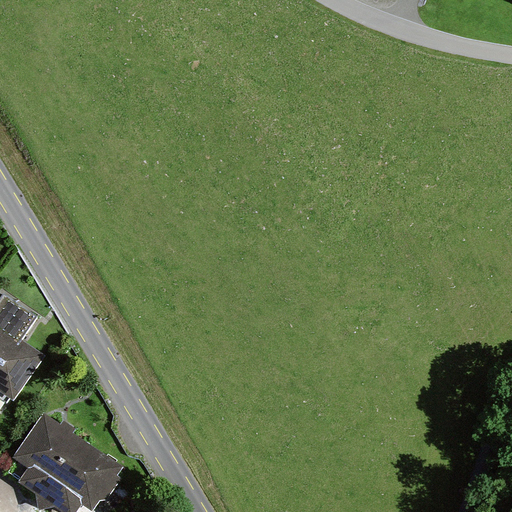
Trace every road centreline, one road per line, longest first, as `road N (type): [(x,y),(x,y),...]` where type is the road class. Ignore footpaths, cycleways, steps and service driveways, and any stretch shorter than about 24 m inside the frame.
road 1 (tertiary): [(0,189),(194,511)]
road 2 (unclassified): [(511,57),(391,30),(332,0)]
